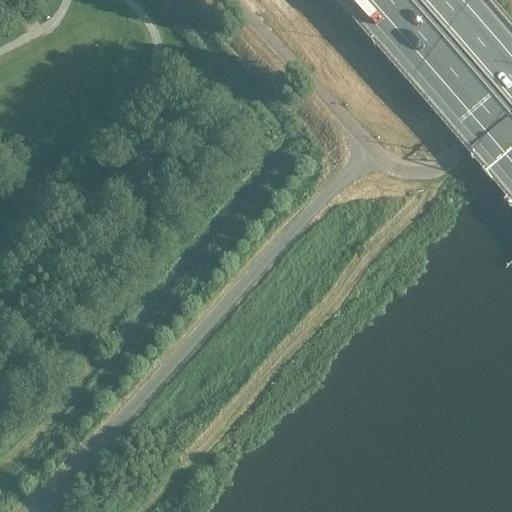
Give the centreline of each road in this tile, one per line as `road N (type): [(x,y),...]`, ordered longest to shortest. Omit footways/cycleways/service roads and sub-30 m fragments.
road 1 (unclassified): [(370,149),(38,511)]
road 2 (unknown): [(440,171),(417,210),(144,511)]
road 3 (track): [(127,0),(154,33),(150,74),(0,216)]
road 4 (motorway): [(376,0),(511,155)]
road 5 (unclassified): [(370,149),(230,0)]
